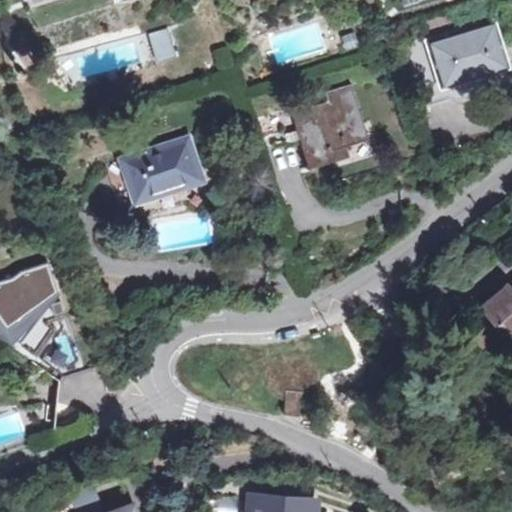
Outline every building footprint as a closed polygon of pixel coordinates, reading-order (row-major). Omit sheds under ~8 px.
[(19,0),(27,10),(42,0),(19,0)] [(462,87),(456,68),(503,55),(489,10),(434,26),(441,49),(425,54),(437,94),(462,87)] [(167,26),(146,31),(152,58),(173,53),(167,26)] [(375,128),(357,71),(335,77),(339,89),(290,104),(309,164),(349,152),(344,137),(375,128)] [(127,161),(142,205),(203,184),(190,141),(127,161)] [(16,278),(0,283),(0,339),(42,369),(57,380),(94,367),(82,336),(68,317),(57,292),(49,264),(22,271),(16,278)] [(511,348),(511,347),(511,297),(504,289),(480,313),(511,348)] [(277,405),(291,408),(294,392),(306,385),(313,372),(313,359),(305,347),(292,340),(277,342),(266,351),(261,363),(261,372),(266,382),(279,392),(277,405)] [(463,475),(453,453),(428,463),(436,485),(463,475)] [(304,511),(305,504),(252,497),(250,511),(304,511)]
